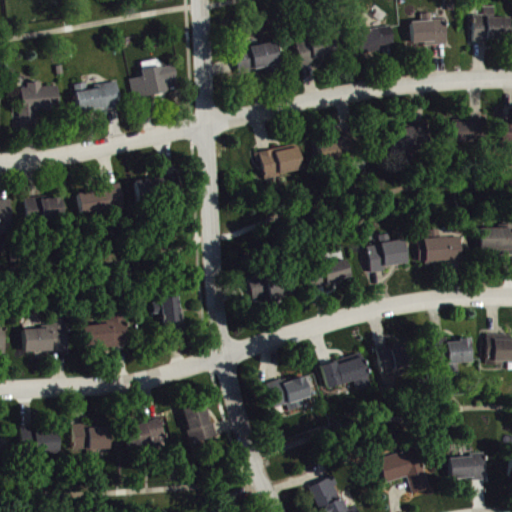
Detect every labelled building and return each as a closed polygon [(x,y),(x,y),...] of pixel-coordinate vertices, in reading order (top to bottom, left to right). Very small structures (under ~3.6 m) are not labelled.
[(511,20),(496,20),(496,9),(485,9),(485,17),(476,17),(475,45),(488,45),(488,41),(511,41),(511,20)] [(413,24),(414,47),(449,46),(448,22),(433,22),(433,16),(423,16),(423,24),(413,24)] [(396,50),(393,28),(353,34),(356,55),(396,50)] [(337,57),(334,36),(296,41),(300,70),(317,67),(316,60),(337,57)] [(282,67),(277,44),(250,49),(249,43),(234,46),(240,75),(282,67)] [(179,93),(176,67),(143,72),(144,79),(132,80),(135,99),(179,93)] [(60,88),(43,89),(43,87),(22,87),(23,128),(39,127),(38,113),(61,112),(60,88)] [(78,114),(121,112),(120,89),(77,91),(78,114)] [(489,120),(475,120),(474,142),(489,142),(489,120)] [(387,133),(391,154),(433,146),(429,124),(387,133)] [(472,144),(473,125),(446,124),(445,143),(472,144)] [(320,145),(323,165),(349,162),(346,137),(334,139),(335,143),(320,145)] [(257,155),(259,164),(263,164),(266,179),(304,173),(299,148),(257,155)] [(137,182),(139,202),(181,198),(179,178),(137,182)] [(82,217),(112,213),(113,222),(127,220),(123,188),(79,194),(82,217)] [(64,199),(29,201),(30,223),(65,221),(64,199)] [(0,204),(0,236),(13,236),(12,204),(0,204)] [(510,230),(481,231),(481,254),(511,254),(510,230)] [(419,242),(420,265),(463,264),(463,239),(440,240),(440,232),(429,232),(430,242),(419,242)] [(408,267),(405,242),(391,244),(391,236),(380,237),(381,248),(369,249),(371,271),(408,267)] [(352,281),(347,262),(307,274),(312,292),(352,281)] [(255,305),(298,298),(295,276),(251,283),(255,305)] [(166,335),(183,334),(182,301),(155,302),(155,316),(166,316),(166,335)] [(82,328),(83,349),(129,346),(127,314),(112,315),(112,326),(82,328)] [(25,332),(26,355),(69,353),(68,320),(54,321),(54,330),(25,332)] [(511,363),(511,342),(511,343),(511,337),(488,337),(487,368),(497,368),(497,364),(511,363)] [(435,341),(435,367),(472,366),(471,343),(447,343),(447,340),(435,341)] [(381,376),(411,373),(408,348),(378,352),(381,376)] [(322,368),(328,391),(355,383),(358,393),(372,389),(363,356),(322,368)] [(291,414),(306,409),(304,401),(311,399),(304,377),(269,388),(276,410),(288,406),(291,414)] [(192,446),(215,441),(207,406),(185,410),(192,446)] [(162,423),(128,427),(131,449),(165,445),(162,423)] [(110,429),(89,430),(89,426),(75,427),(76,453),(111,451),(110,429)] [(38,455),(61,455),(60,431),(23,432),(23,449),(38,449),(38,455)] [(386,486),(408,479),(413,496),(430,492),(418,450),(379,461),(386,486)] [(450,459),(451,483),(487,481),(486,458),(450,459)] [(310,490),(320,511),(358,511),(356,508),(348,511),(337,488),(338,487),(335,478),(310,490)]
